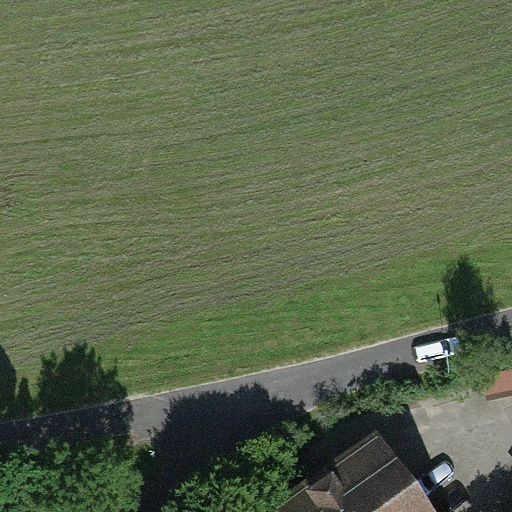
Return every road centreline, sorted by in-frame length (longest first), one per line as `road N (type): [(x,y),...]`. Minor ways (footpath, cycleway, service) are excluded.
road 1 (residential): [(511,329),(245,396)]
road 2 (residential): [(245,396),(0,439)]
road 3 (residential): [(245,396),(144,511)]
